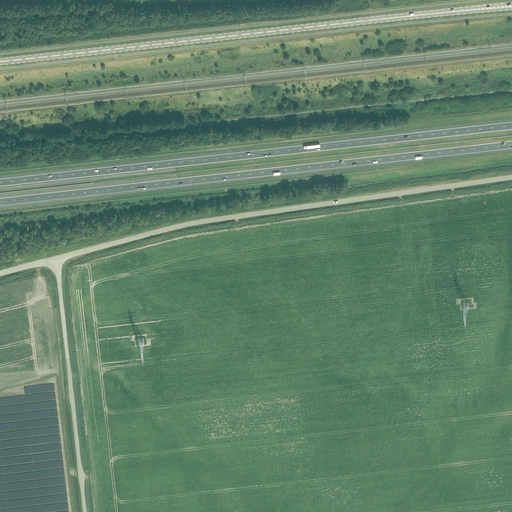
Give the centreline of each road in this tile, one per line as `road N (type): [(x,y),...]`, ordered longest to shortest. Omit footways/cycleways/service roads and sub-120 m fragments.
road 1 (primary): [(0,62),(511,5)]
road 2 (motorway): [(0,202),(511,145)]
road 3 (motorway): [(511,125),(0,182)]
road 4 (tertiary): [(54,258),(196,223),(511,178)]
road 5 (unclassified): [(85,511),(54,258)]
